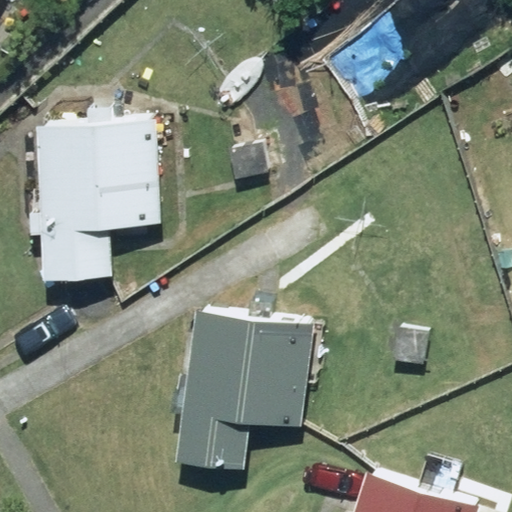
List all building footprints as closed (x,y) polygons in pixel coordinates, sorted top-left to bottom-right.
[(170,104),(53,111),(62,260),(130,256),(127,208),(177,205),(170,104)] [(288,120),(232,125),(237,178),(293,173),(288,120)] [(329,310),(214,295),(194,441),(259,449),(265,401),(316,408),(329,310)] [(443,325),(397,314),(386,363),(432,374),(443,325)] [(385,458),(366,511),(483,511),(490,493),(385,458)]
